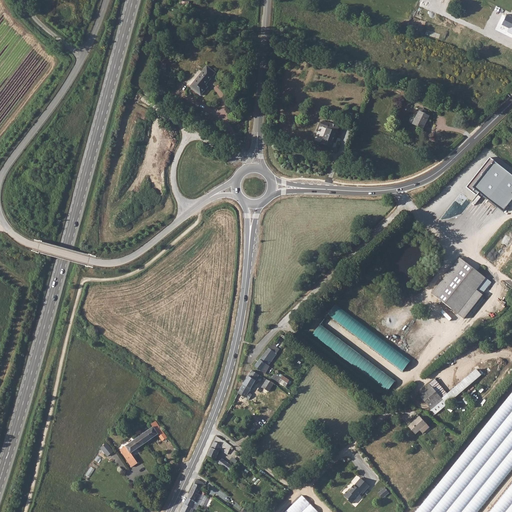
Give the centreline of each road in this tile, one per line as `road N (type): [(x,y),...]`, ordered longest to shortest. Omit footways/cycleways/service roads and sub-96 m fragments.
road 1 (primary): [(0,479),(133,0)]
road 2 (track): [(279,511),(426,380),(463,358),(511,361)]
road 3 (secondary): [(511,101),(417,182),(380,191),(271,186)]
road 4 (unclassified): [(0,220),(36,247),(111,264),(135,255),(208,198),(236,188)]
road 5 (secondary): [(208,427),(238,329),(251,204)]
road 6 (unclassified): [(254,169),(267,0)]
road 7 (unknown): [(255,159),(191,131),(112,77)]
road 8 (track): [(399,188),(411,211),(511,287)]
road 9 (unclassified): [(83,56),(0,178)]
road 10 (track): [(391,411),(283,325)]
